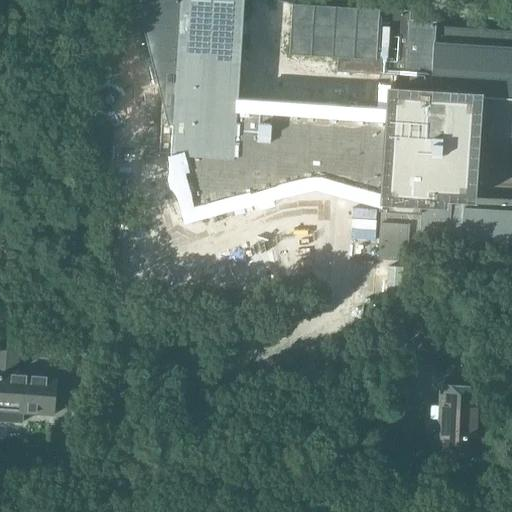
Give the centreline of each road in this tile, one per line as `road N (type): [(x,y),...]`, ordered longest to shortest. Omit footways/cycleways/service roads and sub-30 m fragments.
road 1 (residential): [(179,503),(159,420),(159,311),(111,289),(103,501)]
road 2 (residential): [(333,511),(179,503)]
